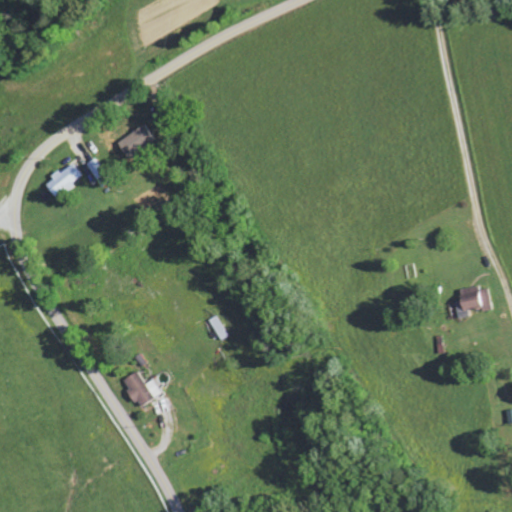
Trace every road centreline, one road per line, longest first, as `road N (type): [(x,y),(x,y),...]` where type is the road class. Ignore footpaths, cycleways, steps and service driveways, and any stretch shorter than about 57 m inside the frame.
road 1 (secondary): [(179,511),(23,254),(19,184),(39,153),(77,123),(296,0)]
road 2 (residential): [(436,0),(511,201)]
